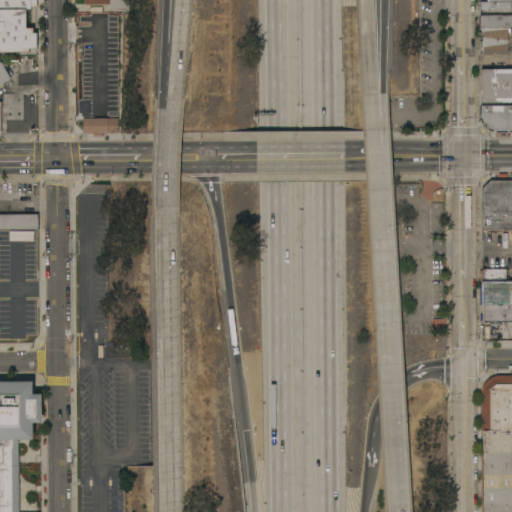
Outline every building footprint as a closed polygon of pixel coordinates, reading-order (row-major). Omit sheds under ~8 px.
[(131,0),(131,9),(126,9),(109,9),(109,4),(85,4),(84,0),(131,0)] [(510,10),(479,10),(479,1),(486,1),(510,1),(510,10)] [(0,52),(0,29),(7,29),(7,15),(31,15),(31,52),(0,52)] [(511,27),(479,27),(479,15),(511,15),(511,27)] [(506,54),(480,54),(480,28),(506,28),(506,54)] [(74,112),(74,75),(76,75),(76,56),(122,56),(122,72),(119,72),(119,130),(83,130),(83,127),(80,127),(76,124),(76,112),(74,112)] [(0,61),(1,61),(2,63),(3,62),(5,65),(4,66),(11,78),(0,84),(0,61)] [(511,102),(480,103),(480,69),(511,68),(511,102)] [(511,130),(494,130),(487,128),(483,123),(481,118),(480,116),(479,105),(511,105),(511,130)] [(511,229),(481,229),(480,189),(489,180),(497,180),(506,180),(511,180),(511,229)] [(0,214),(37,214),(37,228),(0,228),(0,214)] [(481,281),(481,269),(505,269),(505,281),(481,281)] [(511,281),(511,304),(481,304),(481,281),(505,281),(511,281)] [(511,335),(500,335),(500,322),(481,322),(481,304),(511,304),(511,335)] [(511,511),(481,511),(481,499),(483,499),(483,430),(480,430),(480,393),(481,388),(483,384),(485,381),(488,378),(493,376),(498,375),(511,375),(511,511)] [(0,511),(0,381),(31,381),(31,399),(38,399),(38,420),(32,420),(32,439),(17,439),(17,475),(17,511),(0,511)]
